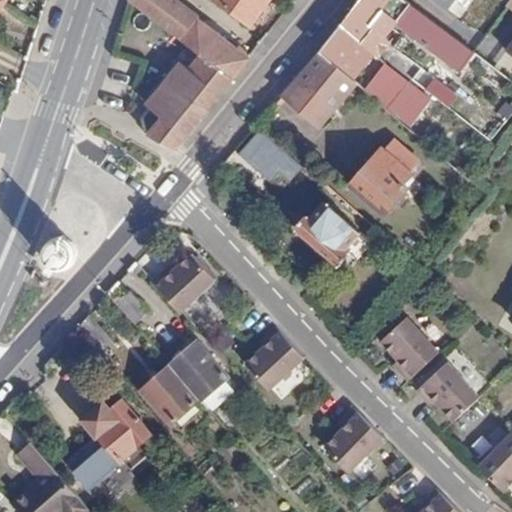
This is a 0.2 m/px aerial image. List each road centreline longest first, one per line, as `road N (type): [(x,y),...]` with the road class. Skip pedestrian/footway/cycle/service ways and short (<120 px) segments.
road 1 (residential): [(168,189),(488,511)]
road 2 (tertiary): [(168,189),(322,0)]
road 3 (tertiary): [(0,369),(141,215)]
road 4 (tertiary): [(94,0),(42,151)]
